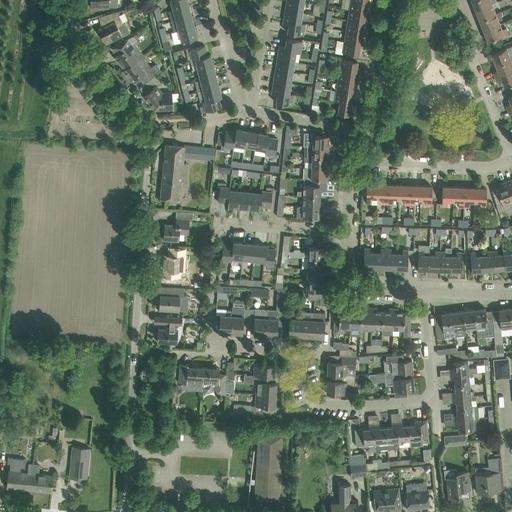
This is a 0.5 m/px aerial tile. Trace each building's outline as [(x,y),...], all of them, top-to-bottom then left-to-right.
[(170,0),(173,10),(190,5),(188,5),(187,0),(170,0)] [(290,0),(286,0),(285,10),(302,13),(303,2),(290,0)] [(350,0),(349,10),(365,12),(366,5),(372,5),(372,2),(358,0),(350,0)] [(471,0),(475,10),(492,4),(490,0),(471,0)] [(475,10),(479,20),(496,14),(492,4),(475,10)] [(173,10),(176,20),(193,15),(191,16),(190,10),(191,9),(190,5),(191,5),(190,5),(173,10)] [(283,21),(305,24),(300,23),(302,13),(285,10),(283,21)] [(365,12),(349,10),(348,20),(367,23),(367,19),(364,19),(365,12)] [(105,44),(114,40),(130,32),(125,22),(123,24),(117,12),(111,13),(101,16),(103,23),(105,23),(106,25),(98,29),(105,44)] [(483,31),(500,24),(498,19),(501,17),(502,14),(501,12),(496,14),(479,20),(483,31)] [(179,31),(196,26),(194,26),(192,20),(194,20),(193,16),(193,15),(176,20),(179,31)] [(348,20),(346,31),(362,33),(363,26),(366,27),(367,23),(348,20)] [(287,33),(297,34),(303,35),(305,24),(283,21),(283,24),(289,25),(287,33)] [(506,28),(502,30),(500,24),(483,31),(487,41),(500,36),(502,39),(509,35),(506,28)] [(181,41),(187,40),(197,37),(195,31),(197,30),(196,26),(179,31),(181,41)] [(346,31),(344,41),(363,44),(364,41),(360,40),(362,33),(346,31)] [(123,41),(115,45),(121,52),(116,55),(119,59),(117,60),(124,69),(138,58),(131,50),(135,47),(133,44),(137,41),(134,36),(128,39),(123,41)] [(279,45),(279,49),(300,52),(302,41),(286,38),(285,46),(279,45)] [(342,52),(348,53),(358,55),(359,48),(363,48),(363,44),(344,41),(342,52)] [(195,59),(195,60),(211,56),(211,55),(211,54),(207,55),(205,46),(190,50),(190,48),(185,49),(187,57),(191,56),(192,60),(195,59)] [(511,58),(511,46),(490,54),(487,55),(489,61),(493,59),(495,65),(511,58)] [(277,59),(294,62),(295,51),(300,52),(279,49),(277,59)] [(212,59),(211,56),(195,60),(198,70),(213,66),(211,59),(212,59)] [(124,69),(123,70),(130,80),(132,79),(134,82),(139,78),(144,84),(155,76),(161,71),(155,63),(149,67),(147,66),(143,69),(137,60),(138,59),(138,58),(124,69)] [(357,61),(347,59),(342,58),(340,69),(359,72),(359,69),(356,68),(357,61)] [(511,58),(495,65),(498,71),(496,72),(494,72),(496,77),(511,70),(511,58)] [(277,59),(275,70),(292,72),(294,62),(277,59)] [(216,76),(213,66),(198,70),(200,80),(216,76)] [(338,80),(354,82),(355,75),(358,76),(359,72),(340,69),(338,80)] [(292,72),(275,70),(274,80),(290,83),(292,72)] [(511,70),(496,77),(498,82),(499,81),(501,80),(504,86),(507,85),(509,91),(511,89),(511,70)] [(144,84),(139,88),(145,95),(143,96),(153,108),(154,107),(155,109),(159,108),(159,110),(172,109),(172,99),(171,92),(158,93),(154,88),(161,83),(155,76),(144,84)] [(203,90),(218,86),(216,76),(200,80),(203,90)] [(274,80),(272,91),(293,94),(289,93),(290,83),(274,80)] [(336,91),(355,94),(356,90),(353,89),(354,82),(338,80),(336,91)] [(206,100),(221,96),(218,86),(203,90),(206,100)] [(292,106),(293,96),(293,94),(272,91),(271,94),(277,95),(276,103),(292,106)] [(336,91),(335,101),(356,105),(356,104),(350,103),(351,97),(355,97),(355,94),(336,91)] [(218,98),(221,97),(221,96),(206,100),(203,101),(199,102),(200,106),(200,107),(202,113),(207,112),(206,111),(221,107),(218,98)] [(62,101),(53,99),(51,109),(60,111),(62,101)] [(335,101),(335,102),(339,102),(337,113),(353,116),(354,110),(355,111),(356,105),(335,101)] [(221,147),(221,149),(229,151),(229,147),(233,147),(234,147),(234,145),(237,129),(236,129),(235,132),(226,130),(226,132),(223,145),(221,145),(221,147)] [(237,129),(234,145),(244,147),(247,131),(237,129)] [(247,131),(244,147),(255,148),(258,133),(247,131)] [(258,133),(255,148),(265,150),(268,134),(258,133)] [(305,146),(332,147),(332,142),(332,143),(329,142),(329,136),(314,135),(314,133),(304,133),(304,146),(305,146)] [(275,154),(276,149),(278,139),(268,137),(269,134),(268,134),(265,150),(265,153),(269,153),(269,157),(277,159),(277,154),(275,154)] [(184,144),(184,146),(166,144),(160,199),(170,199),(179,200),(181,185),(183,163),(183,157),(212,160),(212,157),(213,147),(185,145),(185,144),(184,144)] [(307,152),(307,157),(328,158),(329,152),(331,152),(332,152),(332,147),(305,146),(305,152),(307,152)] [(328,164),(328,158),(307,157),(304,157),(304,162),(312,162),(311,168),(331,169),(331,164),(328,164)] [(227,175),(228,167),(218,166),(217,174),(227,175)] [(331,169),(311,168),(304,167),(303,179),(304,179),(326,180),(327,180),(328,173),(330,173),(330,174),(331,174),(331,169)] [(303,196),(320,197),(320,190),(323,190),(323,191),(325,191),(326,180),(304,179),(304,191),(297,191),(297,196),(303,196)] [(499,195),(494,196),(498,212),(509,209),(509,205),(511,204),(511,197),(506,181),(501,183),(502,187),(496,189),(499,195)] [(228,206),(230,190),(230,187),(226,187),(226,183),(218,182),(217,187),(220,187),(218,202),(228,203),(227,206),(228,206)] [(366,202),(371,203),(371,197),(377,197),(378,184),(366,184),(366,202)] [(388,203),(388,184),(378,184),(377,197),(383,197),(382,203),(388,203)] [(399,198),(399,185),(388,184),(388,203),(392,203),(392,198),(398,198),(399,198)] [(404,204),(409,204),(410,185),(399,185),(399,198),(404,198),(404,204)] [(414,199),(420,199),(421,186),(410,185),(409,204),(414,204),(414,199)] [(421,186),(420,199),(426,199),(426,205),(431,205),(432,186),(421,186)] [(453,200),(454,187),(442,186),(442,205),(447,206),(447,200),(453,200)] [(261,193),(259,209),(260,209),(260,210),(261,206),(270,207),(272,192),(274,192),(274,188),(266,187),(266,191),(262,191),(261,193)] [(458,206),(464,206),(464,187),(454,187),(453,200),(459,200),(458,206)] [(469,201),(475,201),(475,188),(464,187),(464,206),(469,207),(469,201)] [(475,188),(475,201),(480,201),(480,207),(485,207),(486,198),(486,188),(475,188)] [(228,206),(239,207),(240,191),(230,190),(228,206)] [(240,191),(239,207),(249,208),(251,192),(240,191)] [(256,209),(259,209),(261,193),(251,192),(249,208),(256,209)] [(303,206),(323,207),(323,202),(320,202),(320,197),(303,196),(303,206)] [(323,212),(323,207),(303,206),(297,206),(296,217),(302,218),(319,218),(319,212),(323,212)] [(189,219),(176,218),(175,225),(164,224),(163,239),(179,240),(179,233),(188,234),(189,219)] [(232,258),(234,242),(234,241),(233,241),(233,245),(223,244),(221,259),(219,259),(219,263),(227,264),(227,260),(231,261),(232,258)] [(292,251),(289,251),(288,257),(293,257),(302,257),(324,258),(324,252),(327,252),(327,253),(328,253),(328,241),(315,241),(315,247),(308,247),(308,252),(301,252),(299,249),(294,249),(292,251)] [(237,242),(234,242),(232,258),(231,261),(231,263),(234,263),(234,264),(242,265),(243,259),(244,243),(237,242)] [(244,243),(243,259),(253,260),(254,244),(244,243)] [(253,260),(263,261),(265,245),(254,244),(253,260)] [(429,255),(429,245),(418,244),(418,247),(418,250),(418,255),(418,261),(417,271),(418,271),(418,270),(421,270),(429,270),(429,255)] [(274,264),(274,259),(275,249),(265,248),(266,245),(265,245),(263,261),(263,264),(267,264),(267,268),(275,269),(276,265),(274,264)] [(397,253),(397,247),(391,247),(391,249),(386,249),(385,270),(385,269),(389,269),(389,268),(396,269),(396,254),(397,253)] [(185,249),(169,248),(168,255),(162,255),(162,262),(164,262),(163,276),(180,277),(180,271),(184,271),(185,249)] [(367,267),(374,268),(375,253),(369,252),(369,248),(364,248),(363,269),(364,269),(364,268),(367,268),(367,267)] [(385,270),(386,249),(381,249),(380,253),(375,253),(374,268),(382,268),(382,269),(385,269),(385,270)] [(511,249),(508,250),(509,254),(503,254),(504,269),(511,269),(511,249)] [(407,261),(408,250),(402,250),(402,253),(397,253),(396,254),(396,269),(403,269),(403,270),(406,270),(406,271),(407,271),(407,261)] [(439,272),(440,251),(435,251),(435,255),(429,255),(429,270),(436,270),(436,271),(439,271),(439,272)] [(443,270),(450,271),(451,256),(445,256),(445,252),(440,251),(439,272),(439,271),(443,271),(443,270)] [(493,272),(494,272),(492,251),(487,251),(487,255),(481,256),(483,271),(490,270),(490,271),(493,271),(493,272)] [(497,270),(504,269),(503,254),(497,255),(497,251),(492,251),(494,272),(494,271),(497,270)] [(462,263),(462,252),(456,252),(456,256),(451,256),(450,271),(457,271),(457,272),(461,272),(461,273),(462,263)] [(475,271),(483,271),(481,256),(476,256),(475,252),(470,253),(471,263),(472,273),(475,272),(475,271)] [(324,264),(324,258),(302,257),(301,268),(307,268),(327,269),(327,264),(324,264)] [(307,279),(323,280),(323,273),(326,274),(327,274),(327,269),(307,268),(307,279)] [(306,290),(316,290),(326,291),(326,286),(326,285),(326,286),(323,286),(323,280),(307,279),(306,290)] [(158,302),(158,305),(159,306),(159,309),(160,309),(179,310),(181,311),(182,296),(184,296),(184,288),(168,287),(168,295),(164,294),(164,295),(164,296),(164,299),(160,298),(160,301),(158,302)] [(198,289),(198,297),(206,297),(207,289),(198,289)] [(284,311),(284,302),(277,301),(276,310),(276,315),(275,319),(266,318),(265,335),(277,336),(278,327),(283,327),(284,311)] [(244,308),(233,307),(232,310),(232,316),(231,333),(242,334),(243,325),(248,325),(250,309),(244,308)] [(371,329),(371,327),(372,308),(367,307),(367,311),(367,313),(361,312),(360,329),(360,334),(365,334),(365,329),(371,329)] [(255,309),(250,309),(248,325),(254,325),(253,334),(265,335),(266,318),(267,309),(255,308),(255,309)] [(343,328),(348,328),(349,328),(350,308),(345,308),(345,312),(339,311),(339,321),(335,321),(334,327),(334,332),(339,332),(343,328)] [(349,328),(360,329),(361,312),(355,312),(355,309),(350,308),(349,328)] [(371,327),(382,328),(383,311),(376,311),(377,308),(372,308),(371,327)] [(383,311),(382,328),(382,334),(392,334),(393,328),(394,308),(388,308),(388,309),(389,309),(389,312),(383,311)] [(409,337),(410,324),(410,314),(404,314),(404,312),(398,312),(398,309),(399,309),(394,308),(393,328),(399,328),(398,336),(403,336),(409,337)] [(485,337),(494,335),(493,320),(493,318),(486,318),(485,308),(473,310),(476,328),(477,337),(485,335),(485,337)] [(501,328),(511,326),(510,308),(498,309),(500,320),(493,320),(494,335),(495,344),(496,349),(497,356),(504,355),(503,352),(504,352),(501,331),(501,328)] [(226,311),(226,315),(220,315),(219,332),(231,333),(232,316),(232,310),(228,310),(226,311)] [(300,336),(302,319),(302,315),(287,310),(287,311),(284,311),(283,327),(289,328),(289,335),(300,336)] [(476,328),(473,310),(463,311),(465,329),(476,328)] [(466,335),(465,329),(463,311),(452,312),(455,337),(466,335)] [(437,339),(455,337),(452,312),(441,313),(442,322),(435,323),(437,339)] [(313,320),(312,337),(323,337),(325,320),(324,320),(325,314),(314,313),(313,320)] [(182,324),(182,317),(166,316),(166,324),(167,324),(166,329),(162,329),(158,335),(157,335),(157,342),(177,343),(177,340),(179,337),(180,334),(181,331),(181,328),(182,324)] [(300,336),(312,337),(313,320),(302,319),(300,336)] [(496,349),(483,350),(483,348),(479,349),(479,351),(479,357),(490,356),(491,357),(497,356),(496,349)] [(411,359),(399,360),(398,353),(388,354),(383,354),(384,362),(384,373),(368,374),(400,372),(412,371),(411,359)] [(352,356),(341,355),(341,362),(328,362),(327,374),(340,374),(355,375),(355,374),(354,374),(354,363),(356,363),(356,356),(352,356)] [(510,377),(508,358),(493,360),(495,379),(510,377)] [(477,367),(471,368),(468,368),(467,361),(453,362),(453,369),(450,369),(450,374),(471,372),(477,372),(477,367)] [(255,363),(254,373),(254,375),(264,376),(274,377),(275,365),(255,363)] [(188,366),(188,364),(180,364),(180,366),(179,383),(186,383),(202,384),(203,367),(197,367),(197,365),(192,364),(192,366),(188,366)] [(202,384),(202,390),(204,395),(214,391),(213,386),(214,386),(217,393),(217,396),(225,397),(226,374),(219,374),(216,364),(209,366),(209,367),(203,367),(202,384)] [(400,372),(368,374),(368,375),(369,382),(383,381),(385,381),(386,385),(393,385),(394,392),(403,391),(407,390),(414,390),(413,378),(412,378),(411,378),(400,379),(400,372)] [(469,377),(472,377),(471,372),(450,374),(451,379),(454,379),(455,385),(469,384),(469,377)] [(254,375),(249,375),(244,374),(243,383),(248,383),(256,384),(256,394),(276,395),(276,383),(273,383),(274,377),(264,376),(254,375)] [(355,383),(355,379),(355,375),(340,374),(340,381),(327,381),(326,393),(346,394),(347,387),(354,388),(354,383),(355,383)] [(452,392),(452,397),(473,395),(473,391),(470,391),(469,384),(455,385),(455,391),(452,392)] [(275,407),(276,395),(256,394),(255,406),(275,407)] [(476,395),(473,395),(452,397),(453,402),(456,402),(457,408),(477,406),(476,395)] [(250,413),(251,405),(234,404),(233,412),(250,413)] [(477,406),(457,408),(457,414),(454,415),(454,420),(478,418),(477,406)] [(478,418),(454,420),(455,425),(458,425),(459,431),(469,430),(473,430),(479,430),(478,418)] [(428,442),(428,433),(426,420),(414,421),(415,425),(408,425),(410,440),(409,440),(410,443),(410,446),(423,445),(423,442),(428,442)] [(410,440),(408,425),(402,426),(402,422),(397,423),(399,444),(403,444),(403,441),(409,440),(410,440)] [(399,449),(399,444),(397,423),(391,423),(392,427),(386,427),(387,442),(393,442),(393,448),(393,449),(399,449)] [(381,449),(388,449),(387,442),(386,427),(379,428),(379,424),(374,425),(376,451),(381,451),(381,449)] [(373,452),(376,451),(374,425),(369,425),(369,429),(363,429),(363,428),(362,428),(356,429),(354,429),(355,439),(356,446),(364,445),(364,444),(369,444),(370,447),(370,449),(373,452)] [(255,499),(278,500),(282,435),(259,434),(255,499)] [(467,435),(444,437),(444,446),(468,445),(467,435)] [(73,446),(69,477),(86,479),(90,448),(73,446)] [(366,475),(366,470),(365,463),(364,454),(349,456),(352,476),(366,475)] [(8,471),(7,487),(31,489),(34,464),(28,464),(27,473),(20,472),(21,467),(25,468),(26,459),(8,457),(7,463),(10,463),(9,471),(8,471)] [(492,473),(475,474),(476,482),(477,492),(493,491),(493,492),(494,492),(494,491),(501,490),(500,480),(499,470),(498,457),(490,458),(492,473)] [(34,464),(31,489),(52,491),(53,481),(53,475),(38,474),(39,465),(34,464)] [(468,471),(456,472),(455,469),(445,470),(445,477),(446,477),(448,497),(458,496),(458,495),(460,495),(458,495),(458,490),(461,489),(461,490),(469,490),(470,490),(470,489),(468,471)] [(350,500),(350,494),(350,484),(338,484),(338,491),(338,500),(330,500),(331,506),(330,511),(357,511),(357,506),(357,500),(350,500)] [(400,507),(399,497),(398,488),(374,490),(376,511),(394,509),(393,507),(400,507)] [(416,507),(429,506),(428,489),(406,491),(407,510),(416,509),(416,507)]
